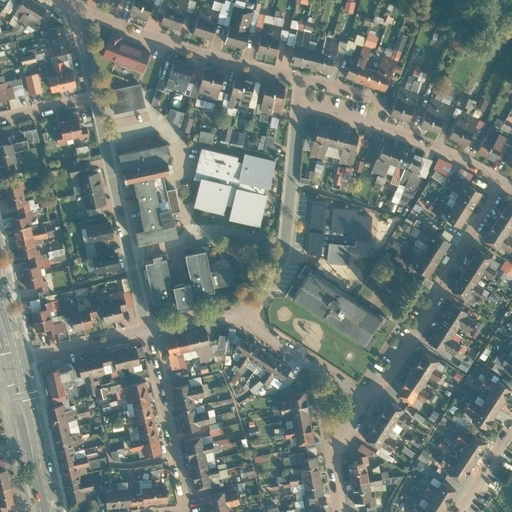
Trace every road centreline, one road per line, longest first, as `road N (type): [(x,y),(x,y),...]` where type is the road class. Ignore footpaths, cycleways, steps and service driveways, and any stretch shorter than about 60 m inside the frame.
road 1 (residential): [(298,106),(302,80),(167,47),(77,11)]
road 2 (residential): [(368,400),(504,185)]
road 3 (residential): [(95,99),(146,330)]
road 4 (residential): [(244,320),(282,253),(298,106)]
road 5 (residential): [(504,185),(439,151),(298,106)]
road 6 (residential): [(146,330),(187,511)]
road 7 (secondary): [(13,363),(46,511)]
road 8 (residential): [(368,400),(244,320)]
road 9 (residential): [(13,363),(146,330)]
road 10 (residential): [(342,511),(336,448),(368,400)]
